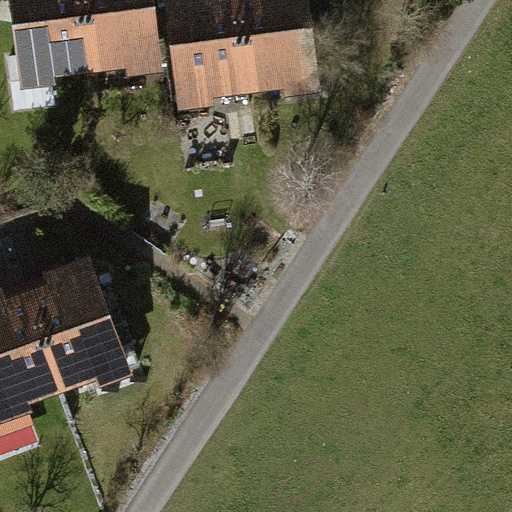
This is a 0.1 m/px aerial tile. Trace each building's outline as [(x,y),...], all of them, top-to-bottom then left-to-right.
[(75,0),(6,0),(14,92),(83,87),(75,0)] [(75,0),(83,87),(156,80),(149,0),(75,0)] [(236,0),(163,0),(174,118),(247,111),(236,0)] [(316,105),(306,0),(236,0),(247,111),(316,105)] [(133,400),(89,268),(20,291),(63,423),(133,400)] [(0,297),(0,444),(63,423),(20,291),(0,297)]
